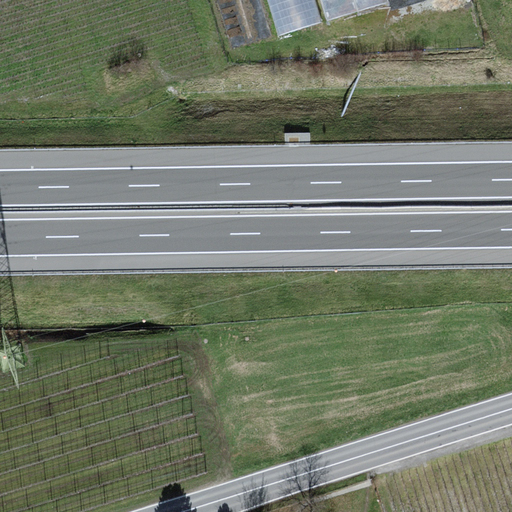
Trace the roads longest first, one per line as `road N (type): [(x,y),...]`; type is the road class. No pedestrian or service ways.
road 1 (motorway): [(0,238),(511,229)]
road 2 (motorway): [(511,178),(0,187)]
road 3 (tertiary): [(511,408),(185,511)]
